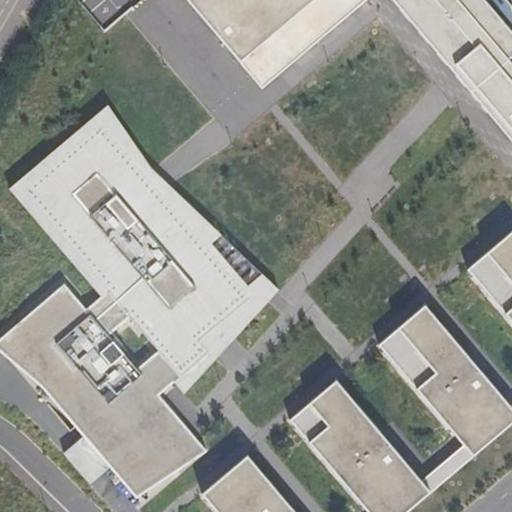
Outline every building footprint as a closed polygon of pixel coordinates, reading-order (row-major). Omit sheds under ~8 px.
[(188,0),(240,63),(312,0),(188,0)] [(511,31),(486,0),(312,0),(240,63),(262,89),(367,0),(387,0),(511,144),(511,31)] [(70,285),(2,348),(138,499),(207,452),(192,434),(161,397),(182,379),(194,396),(223,363),(240,345),(273,306),(285,293),(281,289),(172,182),(163,173),(114,108),(18,189),(106,294),(89,307),(70,285)] [(511,233),(466,274),(511,324),(511,233)] [(511,407),(425,306),(377,346),(474,458),(511,423),(511,407)] [(336,379),(287,423),(366,511),(407,511),(430,492),(336,379)] [(294,511),(252,463),(208,501),(217,511),(294,511)]
